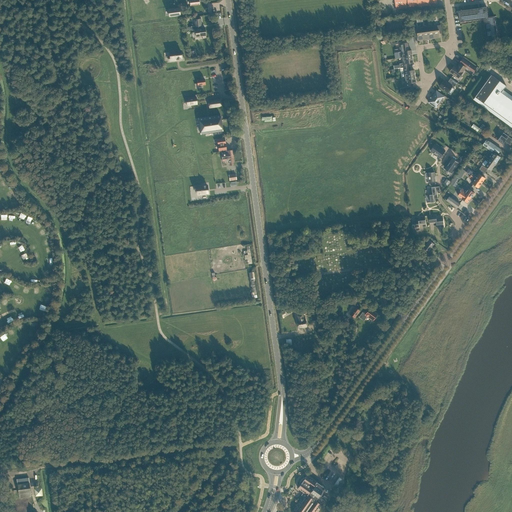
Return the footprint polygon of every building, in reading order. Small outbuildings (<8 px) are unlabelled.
[(395,0),(397,8),(407,7),(407,6),(409,6),(419,4),(419,6),(429,4),(429,3),(437,2),(436,0),(395,0)] [(463,11),(459,12),(460,22),(465,21),(465,19),(468,19),(468,21),(473,20),(472,18),(475,18),(476,20),(480,19),(480,17),(483,17),(483,18),(486,18),(486,21),(485,21),(486,26),(487,26),(487,29),(486,29),(487,33),(488,33),(489,36),(487,36),(488,41),(498,40),(497,35),(495,35),(495,32),(497,32),(496,28),(494,28),(494,25),(496,24),(495,20),(493,20),(493,17),(495,17),(495,16),(488,17),(487,7),(482,7),(482,10),(479,10),(479,9),(474,10),(474,11),(471,11),(471,10),(467,11),(467,12),(464,12),(463,11)] [(179,8),(168,9),(169,16),(180,15),(179,8)] [(195,26),(191,26),(191,30),(195,29),(196,38),(202,37),(202,36),(206,35),(205,27),(202,28),(201,18),(194,19),(195,26)] [(401,19),(386,21),(388,30),(402,27),(401,19)] [(442,25),(435,26),(436,38),(440,37),(440,33),(443,33),(442,25)] [(428,27),(429,39),(432,39),(432,38),(436,38),(435,26),(428,27)] [(427,40),(429,39),(428,27),(421,28),(422,39),(427,39),(427,40)] [(422,39),(421,28),(414,28),(415,37),(418,36),(418,40),(422,39)] [(401,52),(399,52),(399,58),(402,57),(412,56),(412,53),(411,50),(408,50),(407,42),(400,43),(401,48),(401,52)] [(170,56),(171,60),(182,59),(181,51),(175,52),(175,51),(168,52),(169,56),(170,56)] [(413,59),(412,56),(402,57),(403,63),(400,63),(400,68),(403,67),(411,66),(409,66),(409,63),(413,62),(413,59)] [(454,66),(450,72),(459,78),(463,72),(466,67),(474,72),(476,68),(463,59),(460,62),(461,63),(458,68),(454,66)] [(403,67),(400,68),(401,72),(402,78),(405,77),(415,76),(415,73),(414,73),(414,70),(410,70),(409,67),(411,66),(403,67)] [(474,99),(511,127),(511,95),(503,89),(506,85),(491,75),(474,99)] [(415,78),(415,76),(405,77),(406,83),(405,83),(406,87),(412,86),(412,82),(416,82),(415,78)] [(443,82),(443,81),(442,82),(442,83),(441,83),(442,83),(441,84),(439,86),(448,92),(453,86),(444,80),(443,82)] [(436,91),(428,102),(436,108),(444,96),(436,91)] [(193,97),(186,98),(187,105),(197,103),(196,96),(193,97)] [(362,97),(356,105),(361,108),(366,100),(362,97)] [(366,100),(361,108),(366,111),(371,103),(366,100)] [(371,103),(366,111),(370,114),(375,106),(371,103)] [(375,106),(370,114),(374,117),(380,109),(375,106)] [(380,109),(374,117),(379,120),(384,112),(380,109)] [(470,111),(464,119),(468,122),(474,114),(470,111)] [(384,112),(379,120),(384,123),(389,115),(384,112)] [(417,113),(414,118),(422,123),(425,118),(417,113)] [(220,115),(198,118),(201,134),(223,130),(220,115)] [(414,118),(411,122),(419,127),(422,123),(414,118)] [(411,122),(408,126),(416,132),(419,127),(411,122)] [(408,126),(405,131),(412,137),(416,132),(408,126)] [(511,138),(503,132),(498,140),(503,144),(505,141),(510,144),(511,140),(511,138)] [(401,136),(398,141),(406,147),(409,142),(401,136)] [(487,153),(485,156),(496,163),(500,157),(495,153),(496,152),(498,153),(501,149),(487,139),(483,144),(490,150),(487,153)] [(398,141),(395,146),(402,151),(406,147),(398,141)] [(436,144),(431,151),(440,157),(445,150),(436,144)] [(395,146),(392,150),(399,156),(402,151),(395,146)] [(232,150),(221,151),(222,161),(228,160),(228,164),(230,164),(230,165),(233,165),(233,162),(234,162),(232,150)] [(392,150),(388,155),(396,160),(399,156),(392,150)] [(355,151),(350,157),(356,161),(360,155),(355,151)] [(360,155),(356,161),(362,165),(366,159),(360,155)] [(496,163),(485,156),(483,158),(485,160),(483,163),(483,164),(491,170),(496,163)] [(350,157),(347,162),(353,166),(356,161),(350,157)] [(449,163),(445,168),(451,173),(459,163),(451,157),(448,162),(449,163)] [(356,161),(353,166),(358,170),(362,165),(356,161)] [(347,162),(344,167),(349,171),(353,166),(347,162)] [(353,166),(349,171),(355,175),(358,170),(353,166)] [(344,167),(340,172),(346,175),(349,171),(344,167)] [(349,171),(346,175),(352,179),(355,175),(349,171)] [(340,172),(336,178),(342,182),(346,175),(340,172)] [(471,175),(474,177),(476,178),(482,183),(485,178),(479,173),(478,175),(475,174),(472,173),(471,175)] [(346,175),(342,182),(347,186),(352,179),(346,175)] [(478,188),(482,183),(476,178),(474,177),(471,175),(469,177),(472,179),(471,180),(473,181),(472,183),(478,188)] [(196,190),(197,194),(208,193),(207,185),(201,186),(201,185),(194,186),(195,190),(196,190)] [(431,187),(432,194),(437,194),(437,190),(440,190),(439,186),(436,187),(431,187)] [(460,190),(471,198),(474,193),(468,188),(467,190),(465,189),(464,190),(462,188),(460,190)] [(467,203),(471,198),(460,190),(459,192),(460,193),(458,196),(461,198),(467,203)] [(432,194),(429,195),(430,202),(435,202),(435,198),(438,197),(437,194),(432,194)] [(450,196),(446,200),(457,208),(460,203),(450,196)] [(430,240),(424,247),(429,251),(434,243),(430,240)] [(355,306),(349,314),(353,317),(359,309),(355,306)] [(364,314),(362,316),(365,318),(367,316),(373,320),(377,314),(369,308),(365,314),(364,314)] [(298,321),(297,321),(298,328),(306,326),(304,313),(297,314),(298,321)] [(305,498),(295,511),(315,511),(320,505),(322,506),(324,507),(328,501),(326,500),(327,500),(326,499),(323,497),(322,498),(319,495),(324,488),(316,482),(317,482),(307,475),(305,477),(304,477),(302,479),(301,479),(300,481),(299,482),(299,484),(299,485),(299,487),(298,488),(304,493),(302,495),(305,498)] [(28,477),(16,479),(17,484),(19,498),(31,496),(29,482),(29,483),(28,477)] [(339,477),(333,486),(335,487),(342,478),(339,477)]
